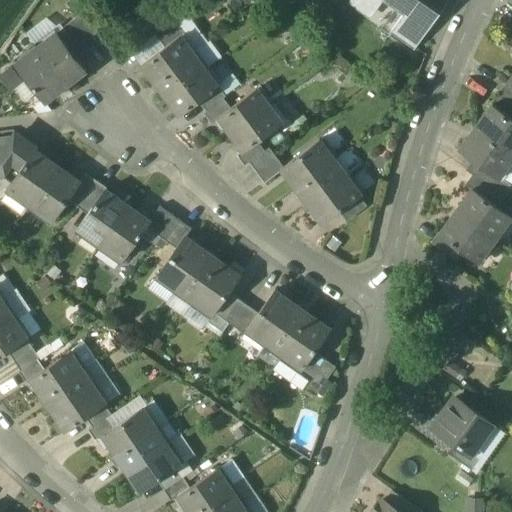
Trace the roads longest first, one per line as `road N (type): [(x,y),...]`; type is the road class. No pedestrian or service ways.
road 1 (residential): [(383,314),(118,115),(91,82)]
road 2 (residential): [(383,314),(424,137),(480,0)]
road 3 (residential): [(313,511),(383,314)]
